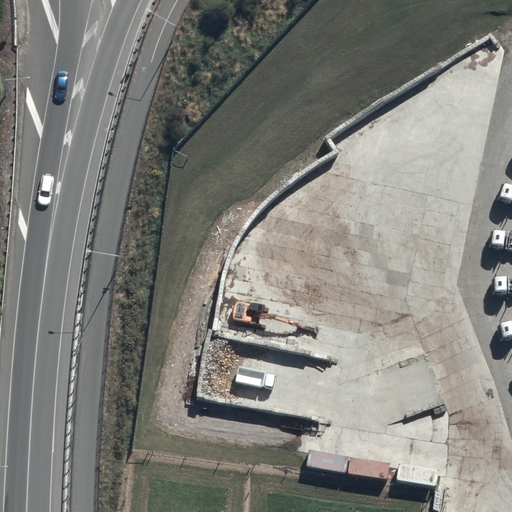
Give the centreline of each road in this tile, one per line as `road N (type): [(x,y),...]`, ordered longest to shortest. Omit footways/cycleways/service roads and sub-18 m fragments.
road 1 (motorway): [(57,202),(29,511)]
road 2 (motorway): [(130,0),(57,202)]
road 3 (motorway): [(74,0),(57,202)]
